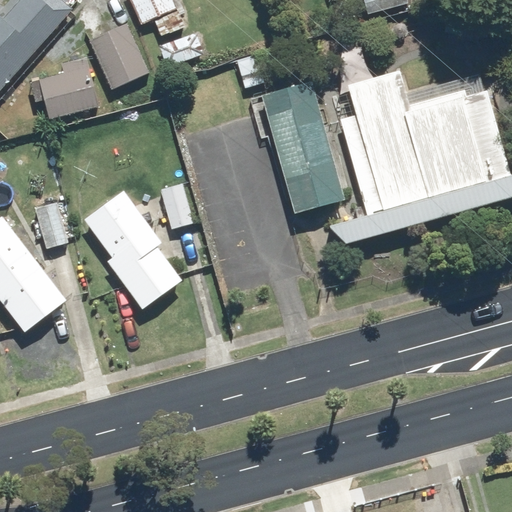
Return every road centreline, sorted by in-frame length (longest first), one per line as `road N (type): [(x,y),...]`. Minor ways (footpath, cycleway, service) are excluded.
road 1 (primary): [(0,461),(511,322)]
road 2 (primary): [(511,398),(96,511)]
